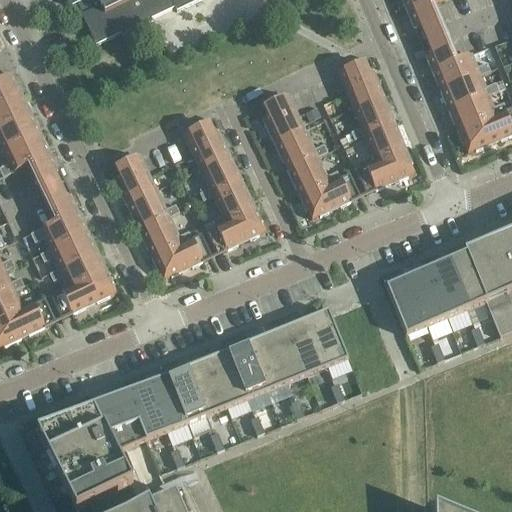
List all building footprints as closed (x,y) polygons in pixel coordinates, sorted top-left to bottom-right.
[(65,0),(70,9),(77,6),(83,18),(82,18),(96,48),(121,36),(122,40),(152,26),(151,22),(175,11),(176,14),(206,0),(65,0)] [(400,0),(407,16),(432,5),(433,6),(446,0),(400,0)] [(444,33),(433,6),(432,5),(407,16),(418,43),(420,46),(445,35),(444,33)] [(420,46),(422,52),(432,75),(457,65),(457,64),(445,35),(420,46)] [(432,75),(440,95),(479,79),(490,74),(487,66),(476,71),(471,58),(457,64),(457,65),(432,75)] [(339,75),(354,112),(384,99),(369,63),(339,75)] [(0,109),(23,98),(14,78),(0,84),(0,109)] [(449,115),(488,99),(499,94),(495,86),(484,91),(479,79),(440,95),(449,115)] [(0,133),(33,118),(23,98),(0,109),(0,133)] [(258,113),(274,148),(304,134),(287,99),(258,113)] [(354,144),(365,139),(396,127),(384,99),(354,112),(362,131),(351,135),(354,144)] [(449,115),(457,134),(496,119),(496,118),(507,113),(504,106),(493,111),(488,99),(449,115)] [(496,119),(457,134),(462,147),(464,147),(468,155),(475,153),(476,154),(511,139),(511,111),(507,113),(496,118),(496,119)] [(0,157),(4,155),(42,137),(33,118),(0,133),(0,146),(0,147),(0,157)] [(184,138),(201,173),(231,159),(214,123),(184,138)] [(363,163),(366,171),(407,154),(396,127),(365,139),(374,159),(363,163)] [(287,175),(317,161),(328,156),(324,148),(313,153),(304,134),(274,148),(287,175)] [(0,174),(3,181),(27,169),(27,168),(51,157),(42,137),(4,155),(10,167),(0,171),(0,174)] [(366,171),(356,174),(366,198),(417,177),(407,154),(366,171)] [(27,168),(27,169),(38,192),(62,180),(51,157),(27,168)] [(109,173),(126,209),(156,195),(139,159),(109,173)] [(203,205),(214,200),(244,185),(231,159),(201,173),(210,192),(199,197),(203,205)] [(287,175),(300,202),(341,183),(340,182),(337,175),(326,180),(317,161),(287,175)] [(341,183),(300,202),(311,225),(361,201),(349,178),(340,182),(341,183)] [(40,197),(44,204),(68,192),(65,185),(62,180),(38,192),(40,197)] [(212,224),(216,231),(216,232),(257,213),(244,185),(214,200),(223,219),(212,224)] [(44,204),(54,226),(55,227),(79,215),(68,192),(44,204)] [(139,236),(169,221),(179,216),(176,208),(165,213),(156,195),(126,209),(139,236)] [(216,232),(216,231),(207,235),(218,259),(267,235),(257,213),(216,232)] [(45,241),(51,253),(89,235),(79,215),(55,227),(54,226),(30,238),(35,246),(45,241)] [(139,236),(152,263),(192,243),(189,235),(178,241),(169,221),(139,236)] [(55,261),(60,272),(98,254),(89,235),(51,253),(40,258),(44,266),(55,261)] [(500,342),(511,336),(511,235),(464,255),(466,259),(467,258),(487,307),(486,307),(500,342)] [(192,243),(152,263),(163,285),(212,261),(201,238),(192,243)] [(64,280),(69,291),(69,292),(107,273),(98,254),(60,272),(49,277),(53,285),(64,280)] [(467,315),(486,307),(487,307),(467,258),(466,259),(447,266),(448,267),(467,315)] [(0,277),(4,275),(15,270),(11,262),(0,267),(0,266),(0,277)] [(467,315),(448,267),(447,266),(427,274),(428,276),(447,323),(467,315)] [(69,292),(69,291),(50,300),(61,323),(118,296),(107,273),(69,292)] [(447,323),(428,276),(427,274),(407,283),(408,284),(427,331),(447,323)] [(0,277),(0,301),(13,295),(24,290),(20,282),(10,287),(4,275),(0,277)] [(427,331),(408,284),(407,283),(386,291),(406,340),(427,331)] [(0,301),(0,325),(33,309),(33,308),(30,301),(19,306),(13,295),(0,301)] [(33,309),(0,325),(0,352),(56,326),(45,303),(33,308),(33,309)] [(331,322),(329,316),(328,315),(307,323),(308,324),(327,372),(348,363),(331,322)] [(327,372),(308,324),(307,323),(287,331),(288,333),(307,380),(327,372)] [(307,380),(288,333),(287,331),(267,340),(268,341),(287,388),(307,380)] [(471,334),(471,335),(474,342),(481,339),(478,331),(471,334)] [(477,350),(485,348),(485,347),(481,339),(474,342),(477,350)] [(287,388),(268,341),(267,340),(247,348),(248,349),(267,396),(287,388)] [(267,396),(248,349),(247,348),(227,356),(228,357),(247,405),(267,396)] [(434,359),(441,356),(438,348),(431,351),(434,359)] [(247,405),(228,357),(227,356),(207,364),(207,365),(227,413),(247,405)] [(437,367),(445,364),(441,356),(434,359),(437,367)] [(227,413),(207,365),(207,364),(187,372),(187,373),(207,421),(227,413)] [(207,421),(187,373),(187,372),(167,380),(167,381),(187,429),(207,421)] [(187,429),(167,381),(167,380),(147,389),(147,390),(167,437),(187,429)] [(341,396),(338,389),(338,388),(331,391),(334,399),(341,396)] [(167,437),(147,390),(147,389),(127,397),(146,446),(167,437)] [(345,404),(342,397),(341,396),(334,399),(337,407),(345,404)] [(117,457),(146,446),(127,397),(37,433),(73,511),(86,511),(133,490),(117,457)] [(301,413),(298,405),(298,404),(291,407),(294,416),(301,413)] [(304,421),(301,413),(294,416),(297,424),(304,421)] [(261,429),(258,421),(251,424),(254,432),(261,429)] [(265,437),(262,429),(261,429),(254,432),(257,440),(265,437)] [(221,445),(218,438),(218,437),(210,440),(214,448),(221,445)] [(224,453),(221,446),(221,445),(214,448),(217,456),(224,453)] [(181,461),(178,454),(178,453),(171,456),(174,464),(181,461)] [(185,469),(181,462),(181,461),(174,464),(177,472),(185,469)] [(200,511),(190,491),(145,511),(200,511)]
